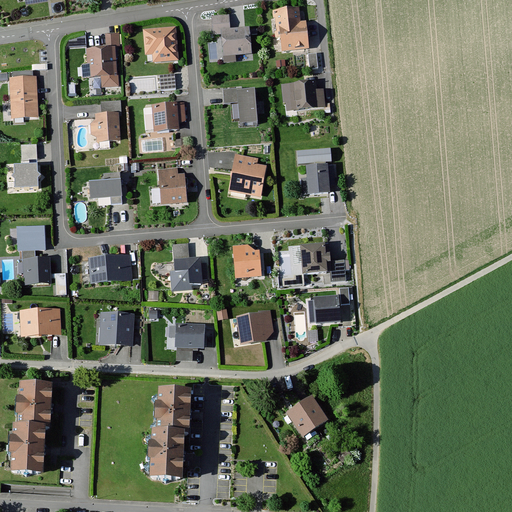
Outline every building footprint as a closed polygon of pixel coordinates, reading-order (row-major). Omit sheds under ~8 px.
[(301,8),(272,10),(274,35),(278,35),(280,52),(310,49),(307,19),(302,19),(301,8)] [(229,15),(213,17),(215,34),(222,33),(224,55),(250,52),(248,27),(230,29),(229,15)] [(175,27),(143,30),(145,55),(153,54),(153,65),(178,63),(175,27)] [(118,29),(102,31),(102,35),(86,36),(89,76),(101,76),(101,85),(117,84),(114,47),(119,47),(118,29)] [(316,54),(308,55),(310,69),(317,69),(316,54)] [(35,75),(9,77),(11,118),(37,117),(35,75)] [(161,87),(176,87),(176,75),(161,75),(161,87)] [(317,81),(287,83),(287,94),(294,93),(295,111),(323,109),(322,89),(317,89),(317,81)] [(237,87),(222,88),(223,104),(237,103),(239,125),(257,124),(255,90),(237,91),(237,87)] [(122,110),(122,99),(101,100),(102,111),(122,110)] [(184,102),(152,103),(154,132),(179,131),(178,121),(185,121),(184,102)] [(118,112),(92,113),(93,142),(119,141),(118,112)] [(22,163),(12,163),(12,186),(37,185),(36,145),(21,145),(22,163)] [(330,148),(298,151),(299,163),(331,160),(330,148)] [(257,159),(235,155),(229,190),(260,195),(266,165),(257,163),(257,159)] [(328,193),(326,166),(308,167),(310,194),(328,193)] [(177,168),(159,170),(162,204),(186,201),(183,174),(177,175),(177,168)] [(120,179),(89,182),(90,197),(112,196),(112,204),(122,203),(120,179)] [(44,223),(17,225),(18,251),(46,249),(44,223)] [(204,284),(200,241),(188,242),(189,249),(174,251),(175,271),(170,271),(172,292),(191,290),(191,285),(204,284)] [(324,243),(303,245),(305,274),(326,273),(326,271),(325,261),(324,243)] [(233,249),(236,279),(260,277),(258,253),(254,254),(248,248),(233,249)] [(129,254),(88,256),(90,283),(131,281),(129,254)] [(50,257),(22,258),(23,284),(50,284),(50,257)] [(344,260),(325,261),(326,271),(331,270),(332,282),(345,281),(345,271),(344,260)] [(56,273),(56,294),(67,293),(66,273),(56,273)] [(283,287),(304,286),(303,274),(295,274),(295,278),(283,279),(283,287)] [(338,295),(314,296),(315,322),(340,321),(339,303),(350,303),(350,286),(338,286),(338,295)] [(59,310),(21,311),(22,336),(60,334),(59,310)] [(219,320),(227,319),(226,310),(218,311),(219,320)] [(270,310),(239,317),(243,343),(262,341),(266,341),(273,331),(270,310)] [(134,315),(102,314),(101,343),(132,345),(134,315)] [(204,326),(177,325),(176,346),(203,347),(204,326)] [(53,383),(17,381),(14,421),(45,423),(50,424),(53,383)] [(193,389),(157,388),(156,428),(183,428),(192,428),(193,389)] [(313,391),(284,410),(301,438),(331,419),(313,391)] [(42,472),(45,423),(14,421),(10,470),(42,472)] [(182,479),(183,428),(156,428),(150,428),(149,478),(182,479)]
